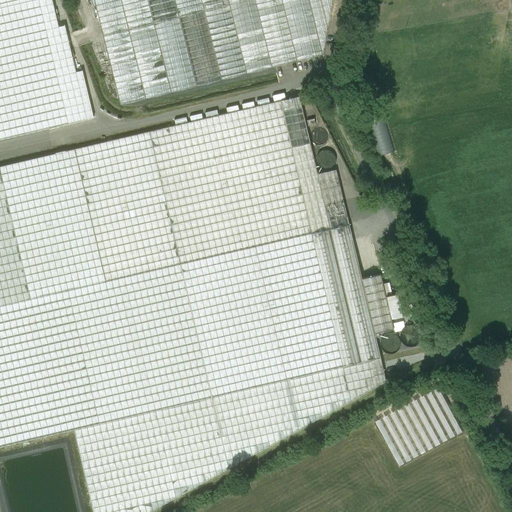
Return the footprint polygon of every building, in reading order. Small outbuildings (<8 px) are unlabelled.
[(0,0),(0,139),(93,118),(82,70),(76,72),(68,34),(65,25),(59,27),(52,0),(0,0)] [(332,0),(94,0),(120,105),(323,55),(332,0)] [(93,511),(149,511),(273,445),(386,381),(376,338),(362,279),(336,170),(318,173),(299,96),(41,155),(0,165),(0,447),(74,429),(93,511)] [(362,279),(376,338),(379,337),(379,333),(394,330),(380,275),(362,279)] [(406,346),(409,347),(412,347),(415,346),(418,344),(420,342),(421,339),(422,336),(421,333),(420,330),(418,328),(416,326),(413,325),(409,325),(406,326),(404,328),(402,330),(400,333),(400,336),(400,339),(402,342),(404,344),(406,346)] [(382,349),(384,351),(386,353),(389,353),(392,354),(394,353),(397,351),(399,350),(400,347),(400,344),(400,342),(399,339),(398,337),(396,335),(393,334),(391,334),(388,334),(385,335),(383,337),(382,339),(381,341),(380,344),(381,347),(382,349)] [(374,419),(395,463),(458,434),(440,397),(436,399),(432,392),(374,419)]
